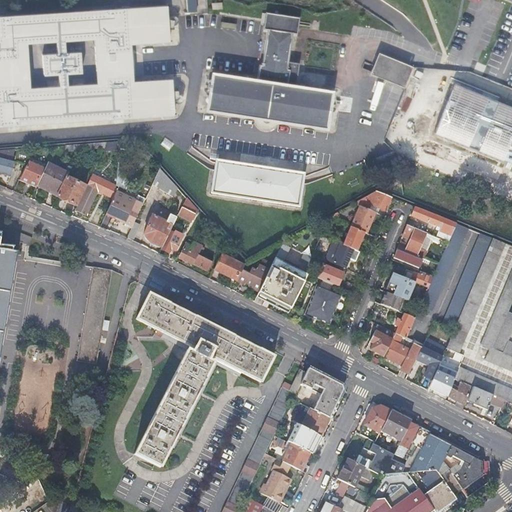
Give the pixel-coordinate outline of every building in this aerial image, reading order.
[(197,9),(196,0),(188,0),(189,10),(197,9)] [(0,125),(174,111),(171,77),(131,80),(128,42),(168,39),(166,4),(0,16),(0,125)] [(257,80),(213,73),(207,109),(326,128),(331,91),(287,84),(289,69),(286,69),(291,33),(295,33),(297,19),(297,17),(267,13),(266,15),(264,29),(268,30),(262,66),(260,65),(257,80)] [(411,67),(378,54),(371,72),(403,85),(411,67)] [(511,107),(462,88),(443,135),(511,163),(511,107)] [(0,174),(10,176),(14,161),(12,160),(14,152),(0,153),(0,174)] [(46,166),(30,159),(20,180),(36,188),(36,187),(46,166)] [(302,175),(216,162),(212,193),(297,207),(302,175)] [(64,172),(47,164),(46,166),(36,187),(57,197),(66,177),(68,174),(64,172)] [(127,169),(118,164),(116,184),(116,185),(119,186),(127,169)] [(159,170),(151,186),(172,196),(175,189),(159,170)] [(116,185),(116,184),(102,177),(94,173),(76,211),(86,215),(98,190),(114,197),(116,192),(116,191),(116,185)] [(85,186),(67,177),(66,177),(57,197),(75,206),(85,186)] [(118,187),(116,192),(114,197),(106,214),(115,218),(114,220),(117,221),(131,227),(134,222),(144,200),(145,199),(129,192),(118,187)] [(386,212),(391,198),(376,192),(353,205),(360,208),(369,211),(371,206),(380,209),(386,212)] [(180,208),(177,215),(190,221),(194,214),(195,210),(185,199),(180,208)] [(380,209),(371,206),(369,211),(374,213),(378,215),(380,209)] [(360,208),(352,228),(363,233),(366,234),(374,213),(369,211),(360,208)] [(456,224),(414,208),(410,217),(440,228),(436,238),(439,239),(448,243),(456,224)] [(152,216),(144,235),(151,243),(162,248),(169,232),(172,226),(174,222),(175,218),(169,216),(166,222),(152,216)] [(131,227),(126,238),(132,241),(140,226),(134,222),(131,227)] [(468,229),(456,224),(448,243),(433,277),(428,289),(426,292),(414,319),(414,320),(423,323),(429,311),(431,312),(468,229)] [(414,256),(419,258),(422,251),(418,250),(420,245),(424,238),(431,241),(433,242),(435,238),(407,226),(402,237),(408,239),(405,245),(400,243),(397,250),(414,256)] [(363,233),(352,228),(344,247),(356,251),(363,233)] [(177,235),(169,232),(162,248),(161,249),(169,253),(171,248),(176,250),(183,235),(178,232),(177,235)] [(493,239),(481,235),(442,325),(454,330),(493,239)] [(344,247),(321,237),(320,241),(332,245),(325,261),(345,269),(349,259),(354,262),(358,252),(356,251),(344,247)] [(426,253),(431,241),(424,238),(420,245),(418,250),(422,251),(426,253)] [(504,247),(492,241),(454,330),(446,349),(458,354),(504,247)] [(199,253),(201,247),(193,242),(191,247),(186,245),(179,259),(193,265),(199,253)] [(0,357),(17,253),(13,253),(14,247),(9,247),(1,246),(0,245),(0,357)] [(285,250),(280,248),(276,257),(280,259),(285,250)] [(396,252),(393,259),(418,269),(422,262),(396,251),(396,252)] [(199,253),(193,265),(207,272),(212,262),(201,257),(202,254),(199,253)] [(244,266),(221,255),(213,271),(237,282),(242,271),(244,266)] [(280,259),(276,257),(270,270),(259,293),(256,297),(291,314),(306,275),(307,273),(280,259)] [(251,289),(259,293),(270,270),(259,265),(256,271),(251,269),(249,274),(242,271),(237,282),(244,286),(245,284),(252,287),(251,289)] [(317,279),(352,293),(355,286),(340,280),(343,274),(323,266),(317,279)] [(77,362),(78,362),(96,365),(112,271),(102,269),(93,268),(77,362)] [(403,279),(415,284),(425,288),(428,289),(433,277),(423,274),(422,278),(406,271),(403,279)] [(511,303),(511,271),(479,347),(488,351),(484,360),(511,372),(511,357),(492,349),(508,311),(511,303)] [(393,293),(392,296),(404,301),(408,302),(415,284),(403,279),(392,274),(386,290),(393,293)] [(305,315),(328,325),(339,297),(316,287),(305,315)] [(385,293),(380,305),(387,308),(389,309),(399,313),(404,301),(392,296),(387,294),(385,293)] [(192,353),(187,350),(134,455),(160,468),(212,364),(208,361),(210,357),(261,383),(273,357),(234,337),(175,307),(149,294),(135,320),(156,330),(155,334),(161,338),(163,334),(164,334),(194,349),(192,353)] [(511,312),(508,311),(492,349),(511,357),(511,342),(507,341),(511,330),(511,312)] [(405,340),(414,320),(414,319),(404,315),(401,320),(399,319),(399,320),(398,319),(394,327),(395,328),(396,326),(398,327),(395,334),(402,338),(405,340)] [(392,341),(395,334),(383,328),(380,335),(392,341)] [(383,357),(392,341),(380,335),(375,332),(370,343),(373,344),(370,350),(383,357)] [(164,334),(162,338),(187,350),(192,353),(194,349),(164,334)] [(402,338),(395,334),(392,341),(383,357),(402,367),(410,351),(398,345),(402,338)] [(426,340),(422,348),(442,358),(446,349),(426,340)] [(414,344),(410,351),(402,367),(400,371),(408,375),(416,360),(422,348),(414,344)] [(422,348),(416,360),(422,363),(423,360),(430,363),(429,366),(424,377),(432,380),(435,373),(438,367),(442,358),(422,348)] [(431,389),(430,393),(445,401),(447,397),(451,386),(453,380),(457,372),(444,367),(443,369),(438,367),(436,373),(432,380),(429,388),(431,389)] [(511,390),(458,368),(457,372),(453,380),(460,383),(472,388),(492,396),(504,401),(511,404),(511,390)] [(330,380),(308,369),(306,374),(300,385),(321,395),(313,411),(328,419),(335,406),(341,393),(338,385),(330,380)] [(299,370),(289,391),(296,394),(300,385),(306,374),(299,370)] [(457,402),(465,405),(466,402),(472,388),(460,383),(458,389),(451,386),(447,397),(457,402)] [(221,511),(237,511),(245,497),(257,472),(264,458),(266,454),(275,436),(284,418),(290,405),(292,400),(295,396),(296,394),(289,391),(283,388),(221,511)] [(472,388),(466,402),(486,411),(489,403),(492,396),(472,388)] [(303,400),(295,396),(292,400),(299,404),(300,405),(303,400)] [(489,403),(501,408),(504,401),(492,396),(489,403)] [(455,406),(463,410),(465,405),(457,402),(455,406)] [(380,432),(390,412),(380,407),(371,410),(366,421),(359,435),(368,440),(375,443),(380,432)] [(324,428),(328,419),(313,411),(306,408),(304,412),(308,415),(301,427),(319,436),(324,428)] [(400,442),(410,422),(400,417),(390,412),(380,432),(400,442)] [(417,426),(410,422),(400,442),(394,454),(394,455),(402,459),(405,452),(407,453),(408,451),(411,445),(414,446),(423,429),(417,426)] [(430,433),(423,429),(414,446),(411,453),(412,453),(406,464),(412,467),(416,460),(421,450),(430,433)] [(435,435),(430,433),(421,450),(416,460),(412,467),(409,474),(416,473),(436,471),(441,478),(445,475),(440,468),(447,455),(463,463),(459,470),(452,475),(462,490),(483,476),(482,462),(438,439),(439,437),(435,435)] [(393,458),(394,455),(374,445),(375,443),(368,440),(364,449),(376,455),(368,470),(383,477),(384,476),(393,458)] [(305,461),(309,453),(291,445),(289,450),(282,463),(291,467),(300,472),(303,473),(307,465),(304,463),(305,461)] [(277,460),(266,454),(264,458),(275,463),(277,460)] [(445,475),(452,475),(459,470),(463,463),(447,455),(440,468),(445,475)] [(406,464),(393,458),(384,476),(400,474),(407,474),(409,474),(412,467),(406,464)] [(291,467),(282,463),(277,460),(275,463),(271,471),(273,472),(266,486),(263,487),(261,492),(262,495),(280,504),(285,495),(283,494),(284,491),(285,489),(287,490),(292,480),(286,477),(291,467)] [(342,469),(337,480),(354,488),(364,468),(347,460),(342,469)] [(434,511),(439,511),(456,500),(443,482),(430,492),(416,473),(409,474),(407,474),(433,510),(434,511)] [(371,500),(379,511),(430,511),(433,510),(407,474),(400,474),(384,476),(383,477),(373,498),(371,500)] [(359,491),(349,511),(365,511),(371,500),(373,498),(359,491)] [(263,507),(247,498),(239,511),(262,511),(263,511),(264,508),(263,507)] [(268,498),(263,507),(264,508),(271,511),(279,511),(283,507),(268,498)] [(365,511),(379,511),(371,500),(365,511)] [(447,511),(459,504),(456,500),(439,511),(447,511)] [(320,511),(340,511),(341,510),(326,502),(320,511)]
